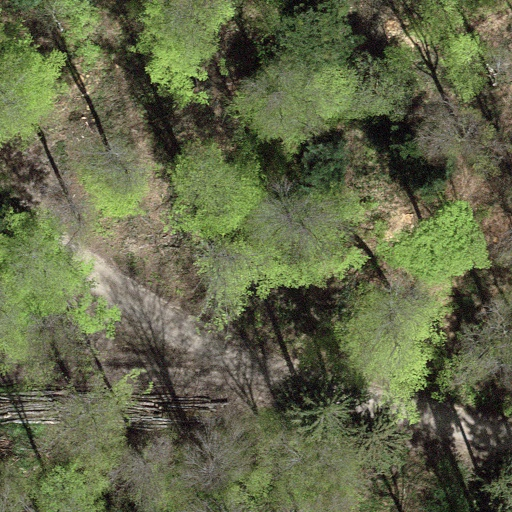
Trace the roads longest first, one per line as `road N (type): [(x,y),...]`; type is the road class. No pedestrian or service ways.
road 1 (track): [(511,427),(333,390),(222,337),(0,185)]
road 2 (track): [(0,371),(89,366),(333,390)]
